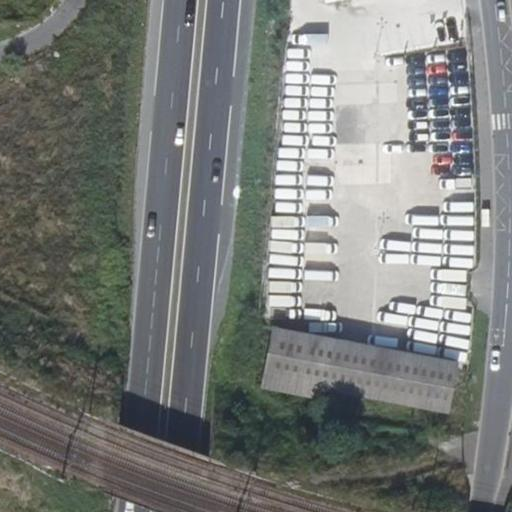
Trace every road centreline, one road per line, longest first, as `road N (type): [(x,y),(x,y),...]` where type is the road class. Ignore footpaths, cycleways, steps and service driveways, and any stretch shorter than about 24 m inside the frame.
road 1 (primary): [(175,511),(217,0)]
road 2 (primary): [(177,0),(136,511)]
road 3 (secondary): [(492,0),(509,173),(501,377)]
road 4 (secondary): [(501,377),(481,511)]
